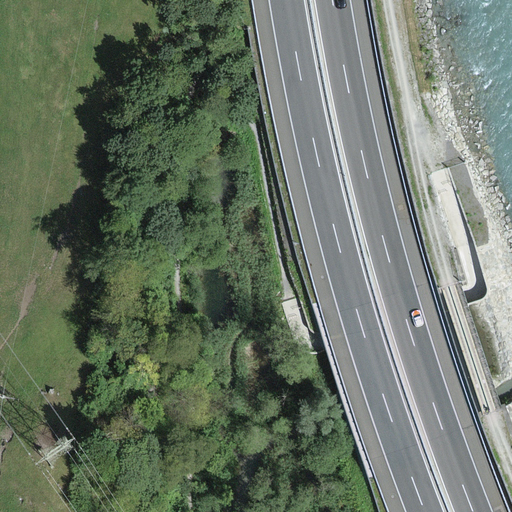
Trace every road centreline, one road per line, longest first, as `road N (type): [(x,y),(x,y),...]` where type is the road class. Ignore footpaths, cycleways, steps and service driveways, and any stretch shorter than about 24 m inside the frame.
road 1 (motorway): [(479,511),(417,349),(334,0)]
road 2 (motorway): [(284,0),(327,215),(421,511)]
